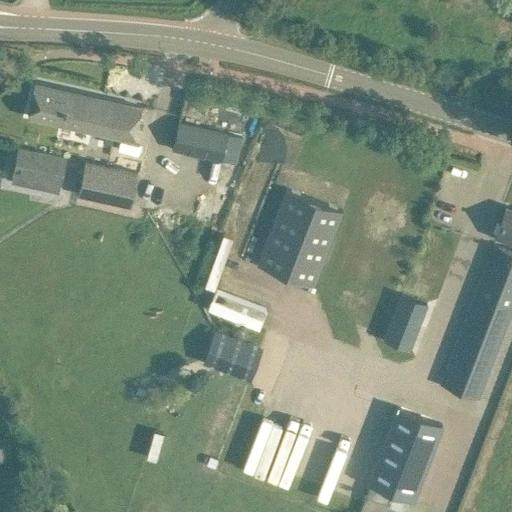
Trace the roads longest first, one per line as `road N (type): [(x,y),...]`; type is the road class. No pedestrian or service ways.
road 1 (tertiary): [(211,43),(9,26)]
road 2 (tertiary): [(330,73),(511,132)]
road 3 (tertiary): [(330,73),(211,43)]
